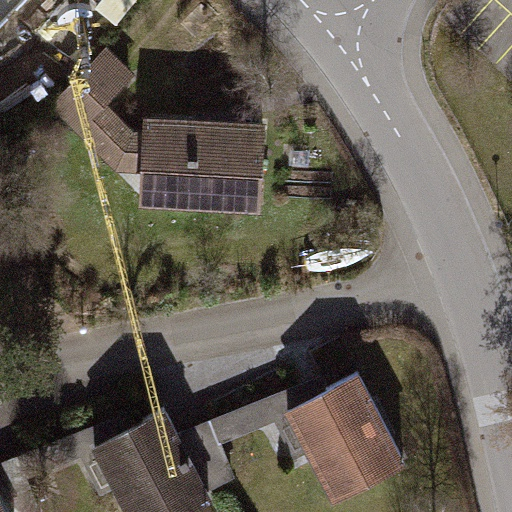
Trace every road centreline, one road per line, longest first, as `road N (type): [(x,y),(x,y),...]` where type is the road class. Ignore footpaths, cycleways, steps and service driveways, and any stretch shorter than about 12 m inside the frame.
road 1 (residential): [(0,372),(352,307),(465,275)]
road 2 (residential): [(347,43),(465,275)]
road 3 (residential): [(465,275),(511,435)]
